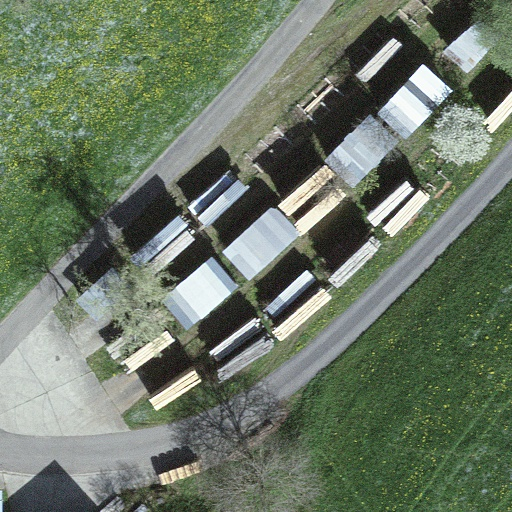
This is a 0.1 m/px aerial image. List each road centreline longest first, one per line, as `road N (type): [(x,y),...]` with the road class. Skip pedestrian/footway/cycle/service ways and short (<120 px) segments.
road 1 (track): [(511,152),(412,267),(269,397),(155,451)]
road 2 (track): [(0,340),(178,166),(317,0)]
road 3 (residential): [(155,451),(0,449)]
